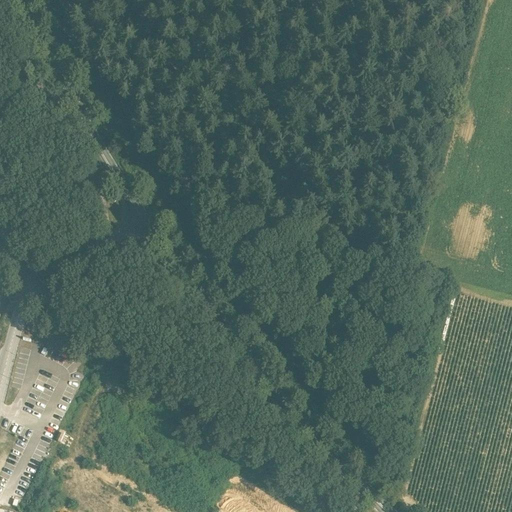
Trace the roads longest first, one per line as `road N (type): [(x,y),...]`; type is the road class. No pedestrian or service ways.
road 1 (secondary): [(388,511),(272,385),(146,220)]
road 2 (secondary): [(146,220),(65,101),(19,0)]
road 3 (unclassified): [(0,389),(26,289),(146,220)]
